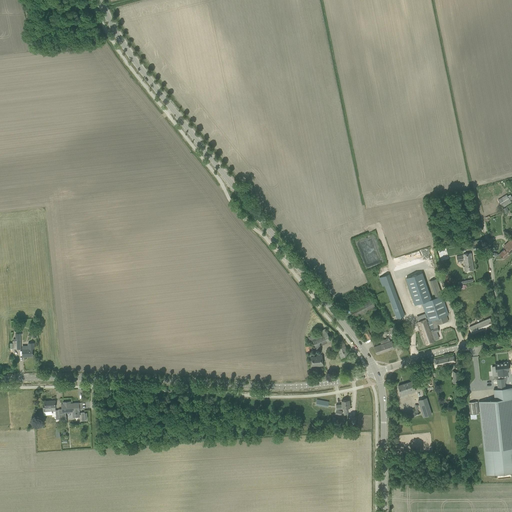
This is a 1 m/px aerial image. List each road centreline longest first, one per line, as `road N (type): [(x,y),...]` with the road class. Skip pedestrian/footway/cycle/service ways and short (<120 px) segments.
road 1 (tertiary): [(376,372),(131,57),(99,0)]
road 2 (tertiary): [(0,382),(285,388),(376,372)]
road 3 (tertiary): [(376,372),(383,511)]
road 4 (tertiary): [(376,372),(511,340)]
